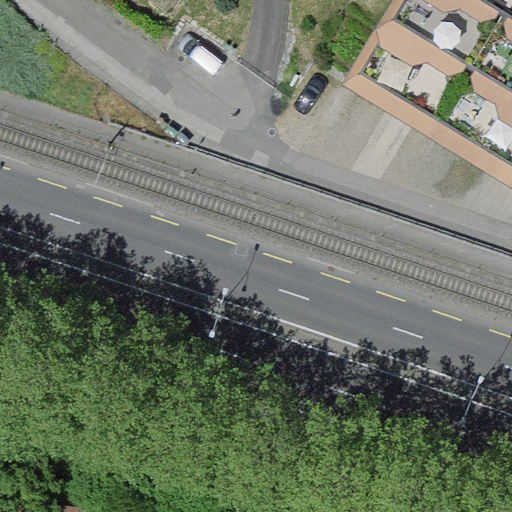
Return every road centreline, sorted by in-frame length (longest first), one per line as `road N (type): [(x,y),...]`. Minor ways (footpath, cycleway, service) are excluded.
road 1 (primary): [(0,273),(511,448)]
road 2 (primary): [(511,360),(0,191)]
road 3 (residential): [(47,0),(241,144),(511,232)]
